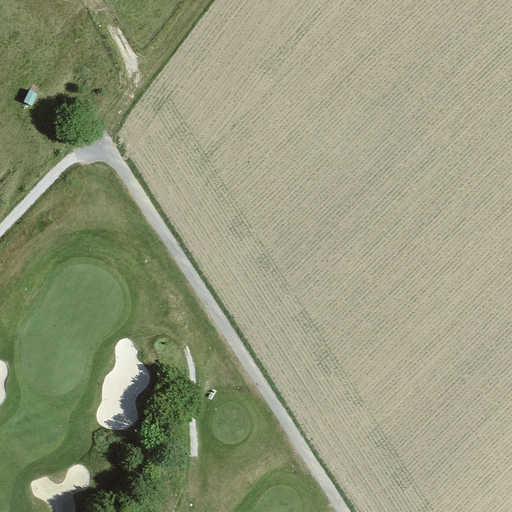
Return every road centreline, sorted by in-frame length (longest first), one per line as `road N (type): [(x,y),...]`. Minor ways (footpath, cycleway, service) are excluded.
road 1 (track): [(0,232),(98,134),(347,511)]
road 2 (track): [(98,134),(202,0)]
